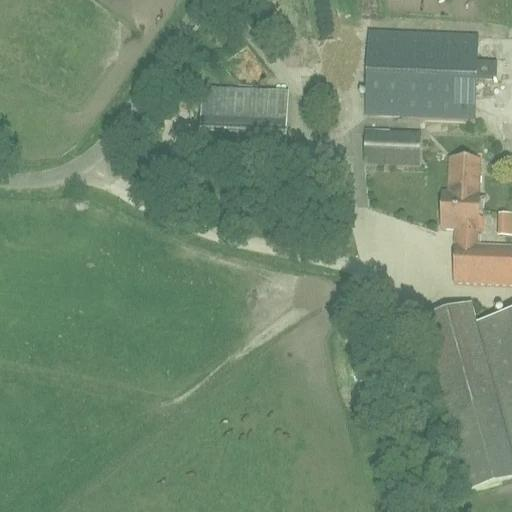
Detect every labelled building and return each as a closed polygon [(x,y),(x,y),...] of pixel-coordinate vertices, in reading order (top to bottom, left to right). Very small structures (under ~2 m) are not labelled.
[(473,122),(476,38),(369,34),(366,118),(473,122)] [(202,92),(199,163),(285,166),(288,96),(202,92)] [(420,136),(365,134),(364,166),(418,169),(420,136)] [(448,197),(477,198),(479,164),(450,162),(448,197)] [(511,288),(511,249),(476,248),(476,234),(478,234),(479,198),(477,198),(448,197),(442,196),(441,232),(458,232),(458,247),(455,247),(454,286),(511,288)] [(511,240),(511,217),(497,217),(496,239),(511,240)] [(470,307),(469,307),(423,320),(450,417),(471,494),(511,483),(511,316),(476,327),(470,307)]
